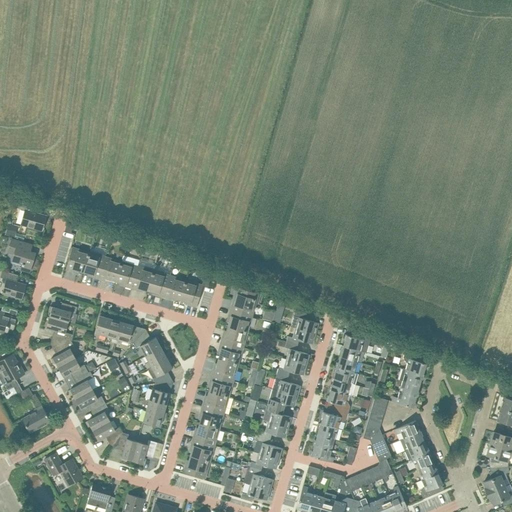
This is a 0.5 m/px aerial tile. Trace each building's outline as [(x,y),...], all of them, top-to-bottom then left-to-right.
[(31,212),(33,205),(21,201),(19,208),(25,210),(21,224),(42,230),(46,216),(31,212)] [(9,224),(5,234),(14,237),(17,226),(9,224)] [(67,224),(65,231),(71,233),(73,226),(67,224)] [(12,261),(22,264),(21,270),(29,272),(35,253),(22,249),(24,242),(12,239),(8,252),(14,254),(12,261)] [(83,271),(89,252),(72,247),(66,269),(73,271),(74,269),(83,271)] [(99,278),(105,257),(89,252),(83,271),(93,274),(93,277),(99,278)] [(131,288),(137,266),(139,261),(123,256),(121,262),(116,281),(125,284),(125,286),(131,288)] [(116,281),(121,262),(105,257),(99,278),(105,280),(106,278),(116,281)] [(148,290),(154,271),(137,266),(131,288),(137,290),(138,287),(148,290)] [(2,271),(0,276),(0,277),(2,278),(2,280),(3,283),(5,284),(2,294),(22,299),(26,285),(13,281),(15,274),(2,271)] [(164,297),(170,276),(154,271),(148,290),(158,293),(157,295),(164,297)] [(208,273),(205,275),(203,282),(205,283),(204,286),(208,287),(212,274),(208,273)] [(179,305),(186,281),(170,276),(164,297),(174,300),(173,303),(179,305)] [(196,307),(202,285),(186,281),(179,305),(184,306),(185,304),(196,307)] [(258,294),(237,288),(235,294),(237,295),(234,304),(232,304),(230,310),(252,316),(258,294)] [(50,312),(49,317),(68,323),(71,313),(75,314),(77,307),(62,303),(60,309),(50,306),(49,312),(50,312)] [(266,309),(263,319),(273,322),(276,312),(266,309)] [(247,332),(252,316),(230,310),(229,316),(231,317),(228,327),(247,332)] [(295,310),(293,316),(290,326),(296,328),(315,333),(318,323),(305,319),(307,314),(295,310)] [(0,333),(6,336),(9,324),(14,326),(16,318),(3,314),(4,313),(0,311),(0,333)] [(106,336),(111,319),(103,317),(104,314),(100,313),(94,335),(99,336),(100,334),(106,336)] [(275,314),(273,321),(280,323),(282,316),(275,314)] [(65,332),(68,323),(49,317),(45,329),(51,331),(52,329),(57,330),(53,343),(57,343),(71,341),(73,335),(65,332)] [(117,339),(123,320),(119,319),(119,321),(111,319),(106,336),(113,338),(111,342),(116,344),(117,339)] [(133,343),(145,329),(133,326),(133,325),(125,323),(126,321),(123,320),(117,339),(116,344),(121,345),(123,340),(129,342),(133,343)] [(242,348),(247,332),(228,327),(225,337),(223,336),(221,342),(242,348)] [(312,344),(315,333),(296,328),(293,338),(288,336),(286,342),(297,345),(299,340),(312,344)] [(366,352),(371,335),(352,328),(350,335),(345,334),(344,339),(345,339),(343,345),(342,345),(360,350),(366,352)] [(157,336),(151,339),(145,329),(133,343),(136,348),(140,346),(145,356),(161,348),(157,341),(159,339),(157,336)] [(58,367),(75,358),(70,349),(74,347),(71,341),(57,343),(62,352),(51,359),(54,364),(55,363),(58,367)] [(238,365),(242,348),(221,342),(219,348),(221,349),(219,359),(238,365)] [(296,350),(297,345),(286,342),(284,347),(289,349),(287,359),(306,365),(309,354),(296,350)] [(357,361),(360,350),(342,345),(341,350),(342,350),(340,356),(357,361)] [(151,366),(169,357),(167,353),(165,355),(161,348),(145,356),(148,361),(145,364),(147,369),(151,366)] [(424,356),(405,349),(403,357),(406,362),(407,363),(406,369),(402,368),(423,374),(422,374),(424,368),(425,369),(427,363),(422,362),(424,356)] [(8,391),(10,390),(14,388),(17,394),(22,391),(16,378),(24,374),(21,367),(20,367),(13,354),(0,361),(0,369),(7,382),(4,384),(8,391)] [(354,372),(357,361),(340,356),(338,362),(337,362),(336,367),(354,372)] [(170,360),(169,357),(151,366),(157,376),(153,378),(156,383),(173,381),(167,371),(172,368),(168,361),(170,360)] [(89,372),(85,367),(84,365),(80,367),(75,358),(58,367),(64,378),(69,376),(68,374),(73,372),(76,378),(74,380),(89,372)] [(233,381),(238,365),(219,359),(216,369),(213,368),(212,375),(233,381)] [(303,375),(306,365),(287,359),(284,369),(278,367),(278,368),(273,367),(271,371),(277,373),(288,376),(290,371),(303,375)] [(358,373),(354,372),(336,367),(334,372),(335,372),(333,378),(355,385),(358,373)] [(422,380),(423,374),(402,368),(399,379),(419,385),(421,379),(422,380)] [(75,399),(93,389),(88,380),(94,377),(91,372),(91,371),(89,372),(74,380),(77,385),(68,390),(71,395),(73,394),(75,399)] [(287,382),(288,376),(277,373),(272,389),(297,396),(300,386),(287,382)] [(228,397),(233,381),(212,375),(210,381),(212,382),(209,392),(228,397)] [(351,395),(355,385),(333,378),(332,384),(331,384),(329,389),(347,394),(351,395)] [(418,391),(419,385),(399,379),(399,380),(402,381),(399,392),(417,397),(418,392),(418,391)] [(170,393),(173,381),(156,383),(155,389),(153,388),(149,399),(166,404),(168,397),(171,397),(172,394),(170,393)] [(29,387),(22,391),(17,394),(22,402),(30,397),(36,408),(34,409),(35,411),(22,419),(30,433),(51,421),(42,405),(41,406),(35,394),(33,395),(29,387)] [(98,398),(93,389),(75,399),(81,410),(87,407),(86,405),(90,403),(94,410),(106,404),(101,396),(98,398)] [(294,406),(297,396),(272,389),(268,404),(284,409),(286,404),(294,406)] [(345,401),(347,394),(329,389),(330,390),(329,395),(328,395),(326,400),(331,402),(329,407),(348,413),(350,406),(347,401),(345,401)] [(224,413),(228,397),(209,392),(206,401),(204,401),(202,407),(224,413)] [(417,397),(399,392),(397,397),(393,396),(392,401),(414,408),(415,403),(414,402),(416,397),(417,397)] [(386,406),(388,400),(375,396),(373,402),(386,406)] [(511,396),(511,399),(503,397),(500,409),(511,412),(511,396)] [(164,412),(166,404),(149,399),(146,411),(165,416),(166,413),(164,412)] [(384,412),(386,406),(373,402),(372,408),(384,412)] [(93,430),(110,421),(105,412),(109,410),(106,404),(94,410),(97,416),(86,422),(88,427),(90,426),(93,430)] [(282,414),(284,409),(268,404),(266,410),(271,411),(268,421),(288,427),(291,417),(282,414)] [(219,429),(224,413),(202,407),(200,413),(203,414),(200,424),(219,429)] [(346,419),(348,413),(329,407),(328,413),(323,412),(321,417),(322,417),(321,423),(320,423),(337,428),(339,421),(341,422),(346,419)] [(383,417),(384,412),(372,408),(370,413),(383,417)] [(511,412),(500,409),(496,421),(507,424),(506,429),(511,431),(511,412)] [(241,410),(238,417),(244,419),(247,412),(241,410)] [(164,420),(165,416),(146,411),(143,422),(160,427),(162,419),(164,420)] [(381,423),(383,417),(370,413),(368,419),(381,423)] [(379,429),(381,423),(368,419),(367,425),(372,427),(379,429)] [(418,425),(416,420),(395,429),(397,434),(401,433),(403,438),(420,431),(419,431),(417,426),(418,425)] [(114,444),(123,432),(120,427),(116,429),(110,421),(93,430),(99,441),(104,439),(103,437),(107,434),(114,444)] [(285,437),(288,427),(268,421),(265,432),(260,430),(259,436),(270,439),(272,434),(285,437)] [(334,439),(337,428),(320,423),(318,428),(319,428),(317,434),(334,439)] [(214,445),(219,429),(200,424),(197,434),(195,433),(193,439),(214,445)] [(369,440),(372,427),(367,425),(363,438),(369,440)] [(384,440),(382,435),(379,429),(372,427),(369,440),(370,440),(372,445),(384,440)] [(511,431),(506,429),(504,435),(493,432),(490,443),(511,449),(511,445),(511,431)] [(422,436),(420,431),(403,438),(408,449),(424,442),(422,436)] [(131,460),(137,441),(127,438),(129,434),(123,432),(114,444),(124,447),(121,459),(126,461),(127,459),(131,460)] [(331,450),(334,439),(317,434),(316,440),(315,440),(313,445),(331,450)] [(269,444),(270,439),(259,436),(257,441),(262,443),(259,453),(279,458),(282,448),(269,444)] [(210,462),(214,445),(193,439),(191,445),(193,446),(190,456),(210,462)] [(147,444),(137,441),(131,460),(144,464),(146,458),(144,458),(144,455),(153,458),(157,443),(148,440),(147,444)] [(387,445),(384,440),(372,445),(374,451),(387,445)] [(427,448),(424,442),(408,449),(404,450),(409,461),(412,459),(429,452),(427,447),(427,448)] [(511,449),(490,443),(486,455),(489,455),(489,460),(490,468),(508,466),(508,461),(511,449)] [(331,450),(313,445),(314,445),(312,451),(310,456),(332,462),(334,457),(329,456),(331,450)] [(389,451),(387,445),(374,451),(377,456),(389,451)] [(352,465),(355,452),(349,451),(345,463),(352,465)] [(391,456),(389,451),(377,456),(379,461),(386,458),(391,456)] [(431,457),(429,452),(412,459),(417,470),(433,463),(431,457)] [(56,453),(44,459),(53,475),(61,471),(69,485),(82,478),(72,459),(62,464),(56,453)] [(276,469),(279,458),(259,453),(256,463),(251,461),(250,467),(261,470),(263,465),(276,469)] [(205,478),(210,462),(190,456),(188,466),(185,465),(183,472),(205,478)] [(393,474),(386,458),(379,461),(378,466),(377,466),(383,478),(393,474)] [(436,469),(433,463),(417,470),(421,480),(438,473),(436,468),(436,469)] [(318,476),(320,469),(309,466),(307,473),(318,476)] [(383,478),(377,466),(378,466),(377,466),(372,468),(378,480),(383,478)] [(509,472),(508,466),(490,468),(490,469),(493,478),(483,482),(485,487),(484,487),(487,494),(505,486),(503,480),(507,478),(505,473),(509,472)] [(259,476),(261,470),(250,467),(248,472),(253,474),(250,484),(270,490),(273,479),(259,476)] [(378,480),(372,468),(367,470),(372,482),(378,480)] [(372,482),(367,470),(361,473),(367,485),(372,482)] [(341,476),(330,472),(329,477),(335,478),(333,485),(338,487),(339,485),(341,476)] [(367,485),(361,473),(356,475),(361,487),(367,485)] [(439,473),(438,473),(421,480),(424,487),(422,487),(420,493),(423,499),(441,491),(439,486),(443,484),(441,479),(440,479),(438,474),(439,473)] [(361,487),(356,475),(350,477),(356,489),(361,487)] [(356,489),(350,477),(345,480),(350,492),(356,489)] [(86,507),(102,511),(101,511),(111,511),(116,498),(110,496),(112,489),(92,484),(86,507)] [(267,500),(270,490),(250,484),(247,494),(242,493),(240,498),(252,502),(254,496),(267,500)] [(307,511),(313,494),(307,492),(308,488),(303,486),(296,508),(301,510),(302,509),(307,511)] [(395,492),(389,495),(396,511),(402,509),(407,507),(398,486),(393,488),(395,492)] [(511,489),(508,492),(505,486),(487,494),(490,500),(491,499),(493,504),(503,500),(505,505),(511,502),(511,489)] [(139,511),(143,498),(128,494),(122,511),(139,511)] [(319,511),(324,497),(313,494),(307,511),(309,511),(319,511)] [(395,511),(396,511),(389,495),(378,499),(383,511),(395,511)] [(331,511),(335,500),(324,497),(319,511),(331,511)] [(349,511),(353,499),(347,497),(342,500),(341,502),(335,500),(331,511),(349,511)] [(371,511),(368,504),(365,498),(359,501),(353,499),(349,511),(371,511)] [(383,511),(378,499),(368,504),(371,511),(383,511)] [(176,508),(156,502),(152,511),(175,511),(176,508)]
